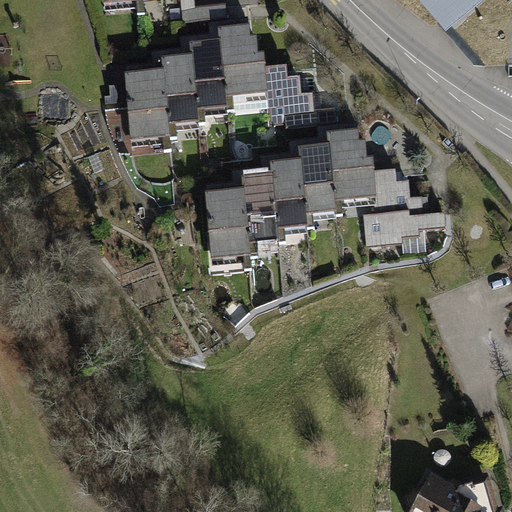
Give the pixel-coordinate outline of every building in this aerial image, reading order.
[(104,0),(106,13),(138,10),(139,17),(148,16),(147,2),(172,0),(182,0),(185,25),(229,21),(227,6),(197,9),(195,0),(104,0)] [(416,0),(447,36),(489,0),(416,0)] [(124,73),(131,145),(176,141),(174,127),(204,124),(203,113),(233,110),(232,101),(267,97),(270,127),(287,125),(287,130),(340,126),(339,109),(317,111),(316,95),(304,96),(302,80),(290,81),(289,68),(269,70),(268,58),(261,58),(260,40),(254,41),(252,28),(223,31),(224,43),(194,46),(195,57),(164,60),(165,69),(124,73)] [(205,193),(211,264),(256,260),(255,248),(284,246),(283,232),(312,229),(311,217),(341,215),(340,204),(376,201),(377,215),(413,212),(413,218),(432,217),(430,199),(415,200),(413,183),(400,184),(399,173),(379,174),(377,163),(371,163),(370,144),(363,145),(362,133),(331,136),(332,147),(302,150),(303,161),(273,164),(274,175),(244,178),(245,189),(205,193)] [(365,216),(368,250),(405,247),(405,239),(423,238),(422,233),(449,230),(448,216),(432,217),(413,218),(413,212),(377,215),(365,216)] [(425,511),(490,511),(488,505),(425,472),(409,504),(425,511)]
